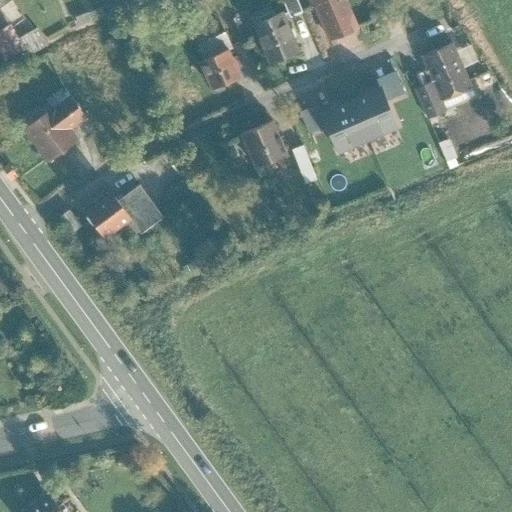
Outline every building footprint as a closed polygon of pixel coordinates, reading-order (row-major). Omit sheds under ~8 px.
[(355,0),(312,0),(330,42),(367,27),(355,0)] [(288,11),(257,24),(274,63),(305,51),(288,11)] [(30,35),(25,37),(17,23),(0,31),(0,40),(10,61),(37,48),(30,35)] [(456,44),(426,57),(444,100),(475,86),(456,44)] [(234,47),(205,60),(217,88),(246,75),(234,47)] [(483,90),(500,83),(494,70),(478,77),(483,90)] [(348,125),(335,95),(306,108),(319,138),(348,125)] [(57,109),(26,131),(51,164),(82,140),(74,130),(90,118),(74,98),(58,110),(57,109)] [(276,120),(244,134),(259,168),(291,154),(276,120)] [(310,181),(321,178),(310,144),(299,147),(310,181)] [(116,192),(85,212),(103,238),(134,218),(116,192)] [(64,511),(50,493),(25,511),(64,511)]
